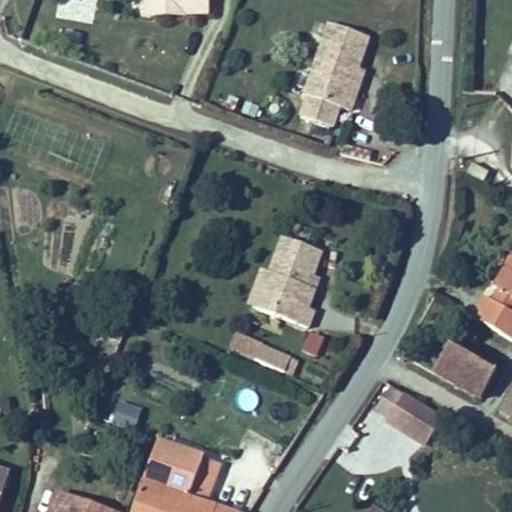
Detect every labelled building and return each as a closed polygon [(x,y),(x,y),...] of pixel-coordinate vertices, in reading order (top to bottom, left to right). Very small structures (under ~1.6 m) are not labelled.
[(511,14),(481,0),(477,0),(462,34),(511,56),(511,14)] [(304,78),(312,56),(323,25),(283,12),(258,83),(304,98),(310,80),(304,78)] [(310,80),(318,58),(312,56),(304,78),(310,80)] [(296,134),(294,143),(325,150),(327,141),(296,134)] [(446,281),(466,292),(472,280),(478,283),(486,288),(500,260),(511,238),(511,234),(476,213),(464,237),(463,238),(458,247),(448,266),(453,269),(446,281)] [(224,262),(209,296),(260,317),(266,301),(260,298),(268,279),(260,276),(265,266),(275,242),(238,226),(224,261),(224,262)] [(454,233),(450,242),(458,247),(463,238),(454,233)] [(201,293),(209,296),(224,262),(224,261),(218,259),(201,293)] [(506,264),(500,260),(486,288),(491,291),(506,264)] [(272,269),(265,266),(260,276),(268,279),(272,269)] [(471,295),(478,283),(472,280),(466,292),(471,295)] [(214,328),(191,319),(186,332),(209,341),(214,328)] [(445,350),(425,338),(403,327),(391,352),(433,375),(445,350)] [(244,340),(214,328),(209,341),(239,353),(244,340)] [(486,337),(459,388),(511,419),(511,350),(487,336),(486,337)] [(236,405),(254,410),(259,393),(241,388),(236,405)] [(447,415),(407,389),(390,418),(429,443),(447,415)] [(120,399),(113,425),(136,431),(143,406),(120,399)] [(116,428),(85,499),(118,511),(196,511),(198,506),(164,490),(173,466),(159,460),(164,447),(116,428)] [(0,511),(73,511),(80,497),(16,473),(0,511)] [(391,511),(375,502),(368,511),(391,511)]
